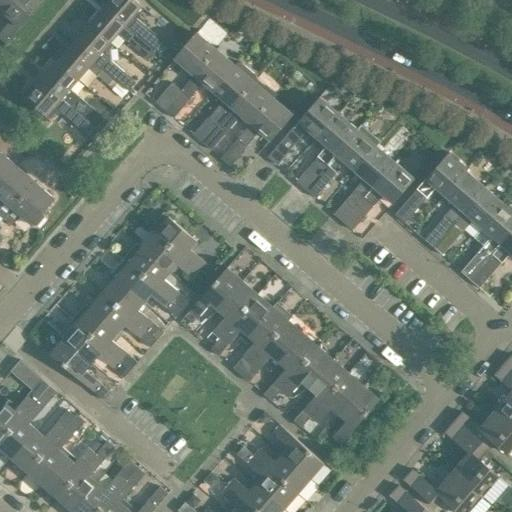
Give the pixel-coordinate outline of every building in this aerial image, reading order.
[(0,8),(9,17),(0,28),(0,37),(3,40),(3,41),(39,0),(6,0),(0,7),(0,8)] [(105,0),(103,3),(153,47),(162,55),(171,46),(132,12),(140,3),(135,0),(105,0)] [(103,3),(87,22),(108,40),(117,30),(146,56),(153,47),(103,3)] [(87,22),(71,40),(111,75),(112,74),(126,86),(131,79),(118,68),(108,59),(105,44),(108,40),(87,22)] [(195,30),(173,55),(192,71),(214,46),(195,30)] [(71,40),(55,58),(77,77),(78,75),(87,83),(96,72),(106,81),(111,75),(71,40)] [(179,87),(162,107),(172,115),(173,114),(189,95),(189,94),(201,79),(212,88),(233,62),(214,46),(192,71),(179,87)] [(55,58),(39,77),(95,124),(102,115),(68,86),(77,77),(55,58)] [(192,130),(192,131),(201,139),(252,78),(255,75),(255,72),(239,59),(236,59),(233,62),(212,88),(222,97),(207,115),(206,114),(192,130)] [(24,95),(41,111),(48,116),(53,111),(60,110),(92,137),(100,128),(95,124),(39,77),(24,95)] [(252,78),(201,139),(210,147),(210,146),(239,112),(249,120),(271,94),(274,90),(263,81),(261,81),(259,84),(252,78)] [(154,99),(162,107),(179,87),(170,79),(154,99)] [(318,93),(267,152),(276,160),(307,125),(317,134),(338,110),(318,93)] [(220,154),(220,155),(228,163),(245,143),(244,143),(257,127),(268,137),(290,111),(271,94),(249,120),(220,154)] [(326,142),(295,177),(305,185),(356,126),(338,110),(317,134),(326,142)] [(356,126),(305,185),(314,194),(345,158),(354,166),(375,142),(379,137),(360,121),(356,126)] [(363,174),(332,210),(342,218),(394,158),(375,142),(354,166),(363,174)] [(0,178),(13,163),(0,151),(0,178)] [(445,151),(394,210),(403,218),(433,183),(443,192),(464,167),(459,163),(460,161),(460,158),(455,153),(452,153),(450,155),(445,151)] [(394,158),(342,218),(351,226),(382,190),(392,199),(413,175),(394,158)] [(13,163),(0,178),(0,196),(1,198),(0,199),(0,213),(2,214),(32,179),(13,163)] [(453,200),(422,235),(432,243),(483,184),(464,167),(443,192),(453,200)] [(32,179),(2,214),(10,222),(18,212),(29,222),(30,223),(31,221),(33,223),(35,222),(43,213),(43,210),(41,209),(52,197),(32,179)] [(483,184),(432,243),(441,251),(463,225),(473,233),(502,200),(483,184)] [(482,242),(460,268),(469,276),(511,225),(511,198),(507,194),(502,200),(473,233),(482,242)] [(163,209),(150,225),(154,228),(197,266),(207,275),(215,267),(190,245),(196,238),(163,209)] [(511,225),(469,276),(478,284),(508,249),(511,252),(511,225)] [(154,228),(141,243),(170,268),(176,260),(191,274),(197,266),(154,228)] [(137,240),(124,255),(182,305),(188,297),(163,276),(170,268),(141,243),(137,240)] [(124,255),(111,270),(115,273),(143,298),(150,291),(175,313),(182,305),(124,255)] [(224,265),(183,314),(190,320),(195,315),(208,300),(216,307),(240,279),(224,265)] [(115,273),(101,288),(145,326),(155,335),(162,327),(137,306),(143,298),(115,273)] [(210,329),(206,334),(214,340),(218,335),(256,292),(240,279),(216,307),(224,313),(210,329)] [(101,288),(88,303),(118,329),(124,321),(149,343),(155,335),(145,326),(101,288)] [(214,340),(210,345),(218,352),(239,327),(247,334),(271,305),(256,292),(218,335),(214,340)] [(85,300),(71,315),(129,365),(136,358),(111,336),(118,329),(88,303),(85,300)] [(254,340),(232,365),(240,371),(286,318),(289,314),(274,301),(271,305),(247,334),(254,340)] [(71,315),(58,330),(62,333),(91,359),(97,352),(122,373),(129,365),(71,315)] [(286,318),(240,371),(247,378),(269,353),(277,359),(301,331),(286,318)] [(284,366),(262,391),(270,397),(279,387),(279,388),(317,344),(316,344),(301,331),(277,359),(284,366)] [(62,333),(49,349),(103,396),(110,388),(85,366),(91,359),(62,333)] [(317,344),(279,388),(286,394),(299,379),(307,386),(332,357),(331,357),(317,344)] [(511,352),(510,350),(501,360),(511,369),(511,352)] [(314,392),(293,416),(301,423),(309,414),(347,371),(332,357),(307,386),(314,392)] [(511,369),(501,360),(493,370),(511,386),(495,405),(511,419),(511,369)] [(347,371),(309,414),(316,421),(330,405),(337,412),(362,383),(347,371)] [(0,405),(0,436),(33,399),(48,381),(40,375),(25,392),(15,404),(7,397),(4,400),(0,405)] [(33,399),(0,436),(0,447),(10,456),(36,426),(28,420),(56,388),(48,381),(33,399)] [(345,418),(331,434),(339,440),(373,401),(377,396),(362,383),(337,412),(345,418)] [(460,408),(452,418),(485,447),(493,438),(508,451),(511,445),(511,419),(495,405),(478,424),(460,408)] [(263,406),(255,414),(260,419),(267,418),(271,414),(263,406)] [(36,426),(10,456),(25,469),(63,425),(74,413),(67,407),(44,433),(36,426)] [(63,425),(25,469),(40,482),(65,453),(69,449),(62,443),(84,418),(76,411),(74,413),(63,425)] [(452,418),(443,428),(467,449),(451,467),(481,493),(498,474),(483,461),(491,452),(485,447),(452,418)] [(279,421),(272,429),(286,442),(280,450),(309,475),(322,459),(279,421)] [(94,436),(87,444),(93,449),(94,450),(101,442),(94,436)] [(94,450),(55,495),(70,508),(95,480),(87,473),(113,443),(106,437),(101,442),(94,450)] [(241,442),(235,450),(261,472),(254,480),(283,505),(296,490),(252,452),(241,442)] [(65,453),(40,482),(55,495),(94,450),(93,449),(87,444),(77,456),(69,449),(65,453)] [(252,452),(296,490),(309,475),(280,450),(274,457),(259,444),(252,452)] [(95,480),(70,508),(74,511),(93,511),(136,463),(129,457),(103,487),(95,480)] [(136,463),(93,511),(119,511),(129,502),(122,495),(144,470),(136,463)] [(411,465),(402,475),(435,504),(443,495),(463,511),(465,511),(481,493),(451,467),(435,486),(411,465)] [(210,468),(202,476),(211,484),(218,475),(210,468)] [(233,474),(226,482),(260,511),(276,511),(283,505),(254,480),(248,487),(233,474)] [(397,481),(388,491),(406,507),(401,511),(428,511),(430,510),(397,481)] [(260,511),(226,482),(220,490),(234,503),(228,510),(229,511),(260,511)] [(129,502),(119,511),(147,511),(167,490),(159,483),(137,509),(129,502)] [(192,489),(185,497),(193,504),(200,496),(192,489)] [(184,499),(177,507),(183,511),(186,511),(192,506),(184,499)]
